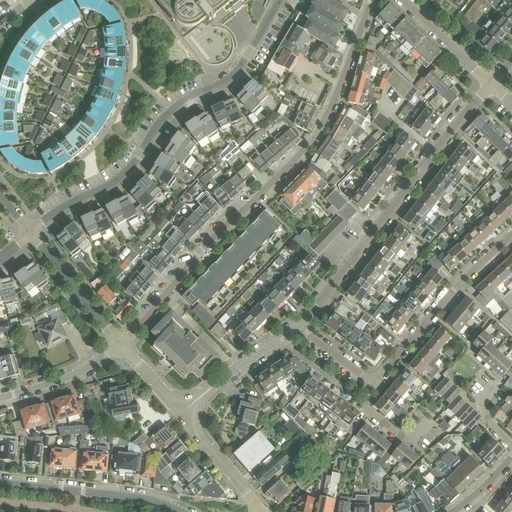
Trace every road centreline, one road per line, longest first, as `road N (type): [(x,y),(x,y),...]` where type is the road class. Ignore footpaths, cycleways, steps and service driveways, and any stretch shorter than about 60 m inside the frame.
road 1 (residential): [(372,0),(325,124),(119,345)]
road 2 (residential): [(280,0),(237,72),(178,104),(120,178),(32,231)]
road 3 (residential): [(300,324),(490,85)]
road 4 (residential): [(376,381),(464,274),(511,233)]
road 5 (residential): [(0,483),(158,501),(183,511)]
road 6 (residential): [(181,414),(300,324)]
road 7 (residential): [(119,345),(32,231)]
road 8 (residential): [(119,345),(66,378),(0,397)]
road 9 (residential): [(262,511),(181,414)]
road 10 (residential): [(490,85),(401,0)]
